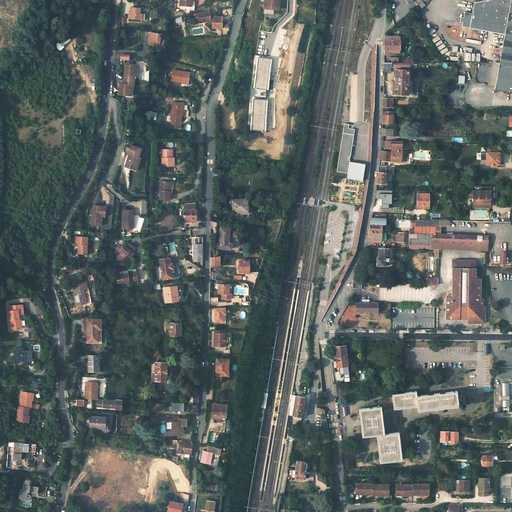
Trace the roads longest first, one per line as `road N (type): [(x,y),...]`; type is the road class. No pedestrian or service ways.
road 1 (residential): [(112,0),(95,162),(49,262),(68,449),(59,511)]
road 2 (residential): [(242,0),(209,106),(201,415),(190,511)]
road 3 (tertiary): [(383,0),(361,251),(322,335)]
road 4 (residential): [(322,335),(511,337)]
road 5 (tertiary): [(322,335),(344,511)]
